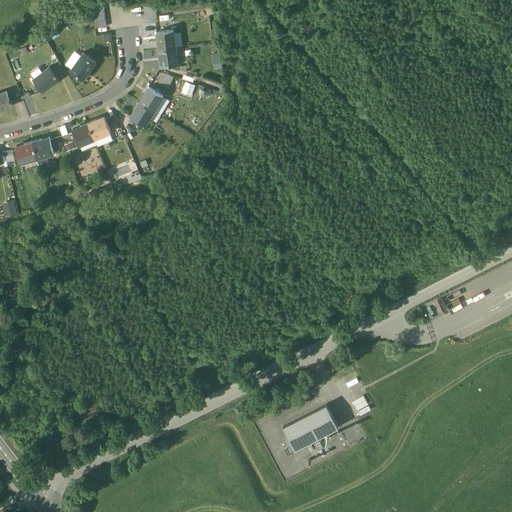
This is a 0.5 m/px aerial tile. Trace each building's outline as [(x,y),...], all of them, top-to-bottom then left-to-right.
[(173,29),(156,32),(159,49),(176,46),(173,29)] [(176,46),(159,49),(161,66),(178,64),(176,46)] [(95,61),(83,53),(71,69),(83,78),(95,61)] [(50,66),(33,78),(42,90),(59,78),(56,74),(57,74),(55,72),(50,66)] [(157,82),(169,87),(173,76),(162,71),(157,82)] [(192,95),(196,84),(185,80),(181,91),(192,95)] [(163,95),(149,86),(140,101),(154,110),(163,95)] [(6,91),(0,93),(0,109),(12,105),(10,101),(11,100),(10,98),(9,99),(6,91)] [(154,110),(140,101),(130,116),(145,125),(154,110)] [(104,116),(88,122),(95,138),(111,132),(104,116)] [(95,138),(88,122),(72,129),(79,145),(95,138)] [(49,136),(33,141),(37,158),(54,153),(49,136)] [(33,141),(16,146),(21,162),(37,158),(33,141)] [(67,150),(75,147),(73,141),(65,144),(67,150)] [(126,175),(129,183),(142,177),(139,169),(126,175)] [(4,214),(18,212),(16,198),(2,200),(4,214)] [(326,405),(283,427),(295,450),(338,427),(326,405)] [(288,448),(282,451),(287,459),(292,457),(288,448)] [(310,457),(305,460),(308,466),(313,462),(310,457)]
